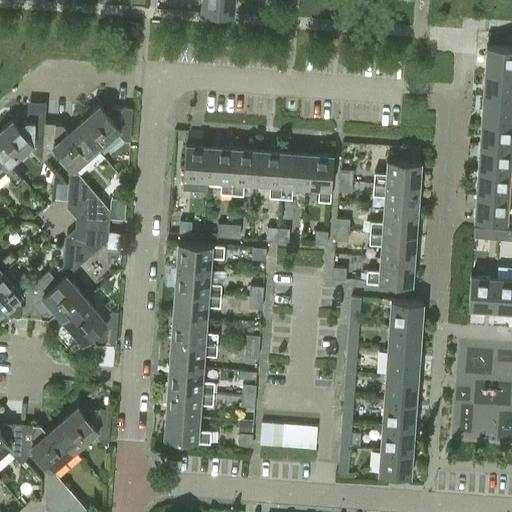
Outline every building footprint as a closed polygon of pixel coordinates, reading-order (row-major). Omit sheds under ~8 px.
[(231,12),(232,0),(201,0),(201,10),(231,12)] [(511,45),(487,44),(486,69),(511,70),(511,45)] [(511,95),(511,70),(486,69),(484,93),(511,95)] [(511,121),(511,95),(484,93),(482,119),(511,121)] [(112,104),(105,111),(98,103),(75,123),(95,147),(115,130),(122,138),(128,139),(131,106),(112,104)] [(24,120),(17,126),(11,118),(0,127),(0,152),(8,162),(28,145),(40,160),(43,121),(24,120)] [(511,145),(511,121),(482,119),(480,144),(511,145)] [(67,130),(61,122),(43,121),(40,160),(55,147),(72,167),(95,147),(75,123),(67,130)] [(207,177),(210,143),(184,142),(181,187),(193,188),(194,176),(207,177)] [(231,191),(235,145),(210,143),(207,177),(220,178),(220,190),(231,191)] [(511,172),(511,157),(511,145),(480,144),(478,169),(511,172)] [(256,181),(258,147),(235,145),(231,191),(242,192),(243,180),(256,181)] [(280,195),(283,149),(258,147),(256,181),(270,182),(269,194),(280,195)] [(305,184),(308,151),(283,149),(280,195),(291,195),(292,183),(305,184)] [(329,198),(332,152),(308,151),(305,184),(318,185),(317,198),(329,198)] [(21,177),(8,162),(0,152),(0,168),(1,168),(14,182),(21,177)] [(420,184),(422,159),(387,157),(386,170),(374,170),(374,181),(420,184)] [(352,179),(352,168),(340,167),(339,178),(352,179)] [(509,195),(511,172),(478,169),(477,193),(509,195)] [(92,190),(76,172),(68,171),(66,198),(73,207),(92,190)] [(351,190),(352,179),(339,178),(339,189),(351,190)] [(418,209),(420,184),(374,181),(373,192),(385,193),(384,206),(418,209)] [(107,217),(108,207),(99,197),(92,190),(73,207),(80,215),(107,217)] [(508,220),(509,195),(477,193),(475,218),(508,220)] [(124,199),(99,197),(108,207),(107,217),(123,218),(124,199)] [(416,233),(418,209),(384,206),(383,220),(371,219),(370,230),(416,233)] [(348,228),(349,217),(336,216),(336,227),(348,228)] [(189,233),(190,220),(179,219),(178,232),(189,233)] [(227,235),(228,222),(217,222),(216,235),(227,235)] [(238,236),(238,223),(228,222),(227,235),(238,236)] [(276,239),(277,226),(266,225),(265,238),(276,239)] [(287,240),(288,226),(277,226),(276,239),(287,240)] [(490,237),(490,227),(474,226),(473,236),(490,237)] [(348,239),(348,228),(336,227),(335,238),(348,239)] [(106,239),(106,230),(79,228),(71,235),(88,254),(106,239)] [(511,238),(511,228),(499,228),(499,238),(511,238)] [(326,242),(326,229),(314,229),(313,242),(326,242)] [(415,257),(416,233),(370,230),(369,241),(381,241),(380,255),(415,257)] [(69,270),(88,254),(71,235),(63,242),(61,270),(69,270)] [(223,254),(224,243),(177,240),(175,264),(210,267),(211,253),(223,254)] [(264,258),(265,246),(252,245),(251,257),(264,258)] [(8,250),(0,257),(0,269),(1,269),(15,257),(8,250)] [(413,282),(415,257),(380,255),(379,269),(367,268),(366,279),(413,282)] [(209,280),(210,267),(175,264),(173,289),(220,293),(221,280),(209,280)] [(21,286),(5,265),(1,269),(0,269),(0,310),(6,317),(7,317),(10,313),(10,314),(30,315),(32,277),(21,286)] [(344,277),(345,266),(333,265),(332,276),(344,277)] [(64,273),(57,279),(48,268),(35,280),(32,277),(30,315),(48,316),(55,310),(62,317),(85,297),(64,273)] [(493,308),(496,276),(471,274),(469,306),(493,308)] [(511,309),(511,277),(496,276),(493,308),(511,309)] [(261,295),(262,284),(249,284),(248,294),(261,295)] [(219,303),(220,293),(173,289),(171,313),(206,316),(207,302),(219,303)] [(261,306),(261,295),(248,294),(248,305),(261,306)] [(109,309),(101,316),(85,297),(62,317),(82,340),(89,334),(96,342),(113,343),(116,310),(109,309)] [(421,325),(423,300),(391,297),(390,323),(421,325)] [(359,321),(360,305),(351,304),(350,321),(359,321)] [(205,329),(206,316),(171,313),(170,338),(216,342),(217,330),(205,329)] [(420,350),(421,325),(390,323),(388,347),(420,350)] [(357,346),(358,330),(349,329),(348,345),(357,346)] [(258,345),(259,333),(246,332),(245,344),(258,345)] [(215,353),(216,342),(170,338),(168,363),(203,365),(204,352),(215,353)] [(257,356),(258,345),(245,344),(244,355),(257,356)] [(418,374),(420,350),(388,347),(386,372),(418,374)] [(355,371),(356,355),(347,354),(346,370),(355,371)] [(202,377),(203,365),(168,363),(166,387),(212,391),(213,378),(202,377)] [(237,369),(237,377),(255,378),(256,375),(256,371),(237,369)] [(416,399),(418,374),(386,372),(384,397),(416,399)] [(354,396),(355,379),(346,379),(344,395),(354,396)] [(254,394),(255,383),(242,382),(241,393),(254,394)] [(211,401),(212,391),(166,387),(164,413),(199,415),(200,400),(211,401)] [(253,405),(254,394),(241,393),(241,404),(253,405)] [(414,424),(416,399),(384,397),(382,421),(414,424)] [(352,420),(353,404),(344,403),(343,420),(352,420)] [(90,405),(83,411),(76,404),(53,423),(74,447),(93,431),(101,440),(107,440),(109,407),(90,405)] [(198,427),(199,415),(164,413),(162,437),(209,440),(209,428),(198,427)] [(252,430),(252,420),(238,419),(238,430),(252,430)] [(3,420),(0,422),(0,451),(6,446),(18,460),(22,421),(3,420)] [(272,442),(273,420),(261,420),(259,441),(272,442)] [(283,443),(284,421),(273,420),(272,442),(283,443)] [(46,430),(39,423),(22,421),(18,460),(33,448),(50,468),(74,447),(53,423),(46,430)] [(294,444),(295,422),(284,421),(283,443),(294,444)] [(412,448),(414,424),(382,421),(380,446),(412,448)] [(304,444),(306,423),(295,422),(294,444),(304,444)] [(314,445),(316,424),(306,423),(304,444),(314,445)] [(251,443),(252,431),(239,430),(238,442),(251,443)] [(359,443),(360,430),(351,430),(351,432),(342,432),(341,444),(350,445),(350,443),(359,443)] [(411,474),(412,448),(380,446),(379,472),(411,474)] [(348,470),(349,453),(340,452),(339,469),(348,470)] [(71,490),(55,472),(46,471),(44,498),(51,507),(71,490)] [(85,511),(86,508),(71,490),(51,507),(55,511),(85,511)]
